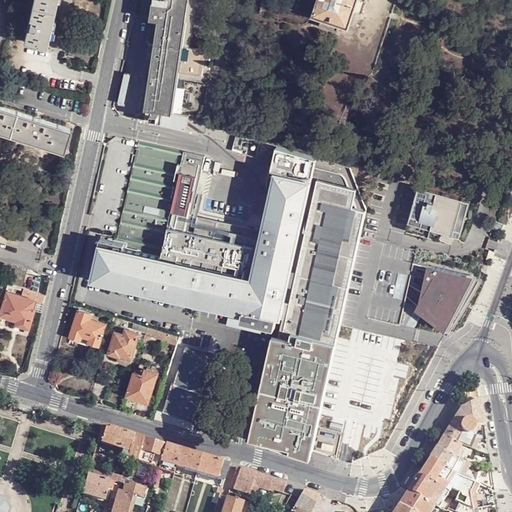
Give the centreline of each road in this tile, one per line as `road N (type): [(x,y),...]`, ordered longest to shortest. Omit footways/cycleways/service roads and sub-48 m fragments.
road 1 (residential): [(121,0),(34,393)]
road 2 (tertiary): [(236,452),(34,393)]
road 3 (tertiary): [(478,358),(451,373),(398,471),(376,487)]
road 4 (tertiary): [(376,487),(236,452)]
